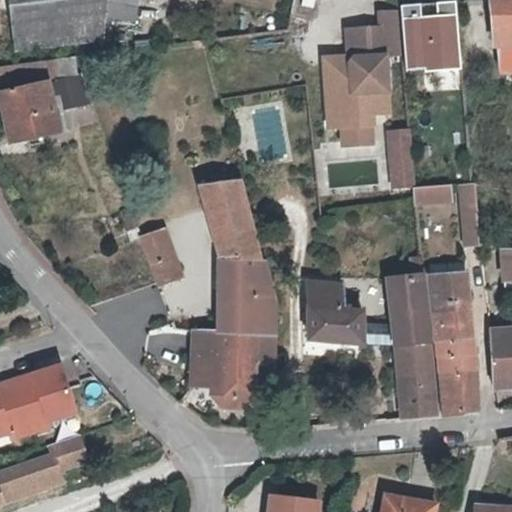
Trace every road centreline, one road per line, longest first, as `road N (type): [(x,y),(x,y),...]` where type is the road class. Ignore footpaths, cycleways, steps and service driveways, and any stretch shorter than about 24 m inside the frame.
road 1 (residential): [(0,234),(159,415),(212,460)]
road 2 (residential): [(511,423),(212,460)]
